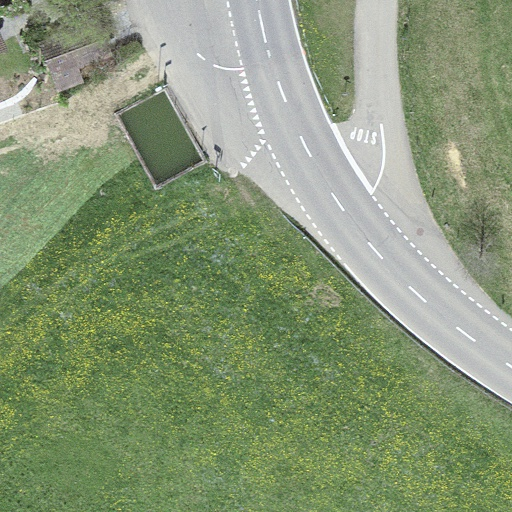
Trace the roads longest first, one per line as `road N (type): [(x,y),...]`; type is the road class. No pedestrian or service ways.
road 1 (tertiary): [(511,367),(439,312),(352,225),(308,156),(270,63)]
road 2 (track): [(352,225),(384,154),(379,0)]
road 3 (unclassified): [(270,63),(243,69),(206,59),(175,0)]
